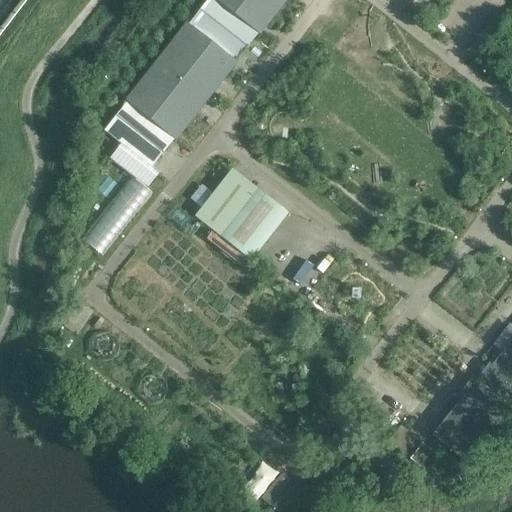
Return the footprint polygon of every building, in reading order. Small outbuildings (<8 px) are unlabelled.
[(257,33),(214,0),(207,0),(188,25),(235,62),(257,33)] [(214,0),(257,33),(283,0),(214,0)] [(175,139),(235,62),(188,25),(127,103),(175,139)] [(175,139),(127,103),(105,131),(152,168),(175,139)] [(282,214),(235,176),(201,221),(250,260),(282,214)] [(511,407),(507,404),(511,397),(511,339),(492,366),(489,364),(481,374),(483,377),(465,399),(462,397),(432,436),(467,463),(499,421),(506,426),(511,417),(511,407)] [(403,455),(416,439),(400,426),(387,442),(403,455)] [(426,472),(438,456),(422,443),(410,459),(426,472)] [(326,452),(306,477),(316,484),(335,459),(326,452)] [(383,467),(388,461),(382,456),(377,461),(383,467)] [(273,508),(292,482),(275,469),(256,495),(273,508)]
